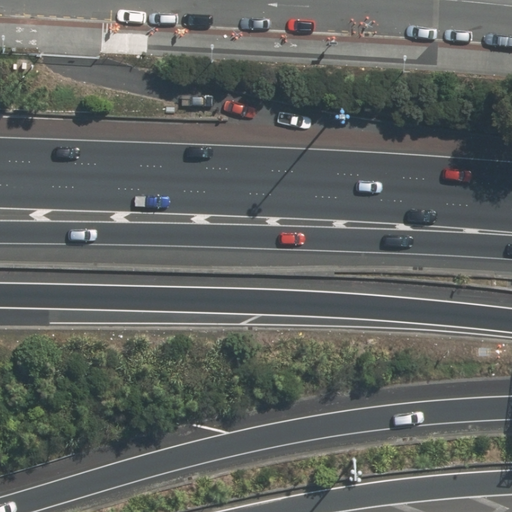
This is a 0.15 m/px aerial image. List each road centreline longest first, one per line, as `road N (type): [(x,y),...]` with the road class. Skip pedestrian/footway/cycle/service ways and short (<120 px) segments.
road 1 (motorway): [(0,508),(312,430),(511,408)]
road 2 (motorway): [(0,300),(323,303),(511,318)]
road 3 (motorway): [(0,183),(511,207)]
road 4 (motorway): [(0,230),(511,246)]
road 5 (motorway): [(511,479),(373,490),(257,511)]
